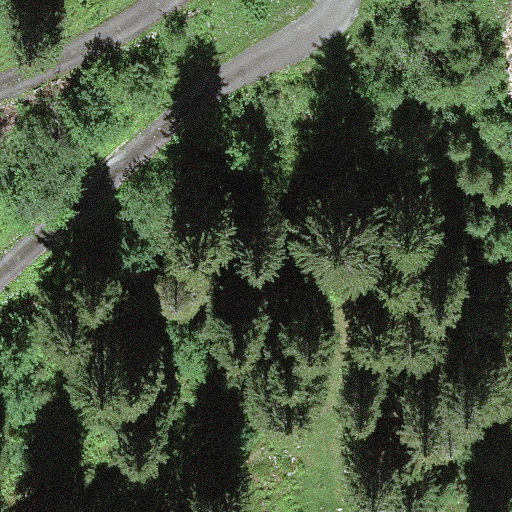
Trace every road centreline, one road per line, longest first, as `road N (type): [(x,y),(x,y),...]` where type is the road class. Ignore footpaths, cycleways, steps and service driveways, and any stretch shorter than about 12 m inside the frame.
road 1 (track): [(340,0),(309,34),(182,107),(0,272)]
road 2 (track): [(0,86),(103,41),(167,0)]
